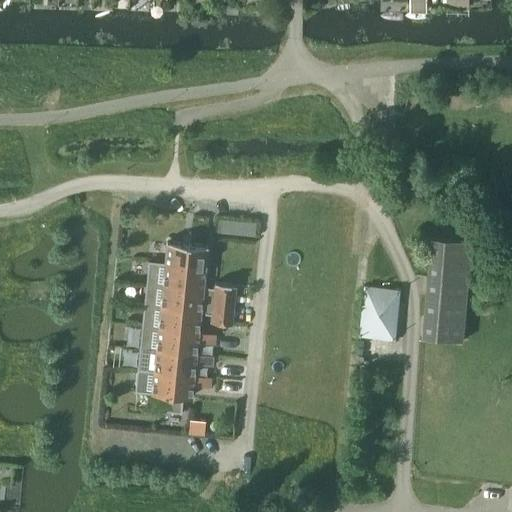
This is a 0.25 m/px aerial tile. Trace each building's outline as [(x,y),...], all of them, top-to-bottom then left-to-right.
[(423,337),(463,341),(475,241),(435,237),(435,238),(423,337)] [(204,266),(206,244),(166,240),(163,262),(204,266)] [(204,266),(163,262),(147,260),(145,281),(201,287),(202,286),(204,266)] [(201,287),(145,281),(143,303),(199,308),(201,287)] [(213,287),(202,286),(201,287),(199,308),(203,308),(203,310),(211,310),(210,319),(230,321),(234,284),(214,282),(213,287)] [(143,303),(140,326),(197,331),(199,308),(143,303)] [(214,333),(197,331),(140,326),(138,347),(194,353),(196,341),(213,343),(214,333)] [(212,355),(194,353),(138,347),(136,369),(192,374),(193,363),(211,365),(212,355)] [(136,369),(134,391),(158,394),(157,409),(180,412),(181,396),(190,397),(191,384),(209,386),(210,376),(192,374),(136,369)] [(190,422),(189,433),(202,434),(204,423),(190,422)]
